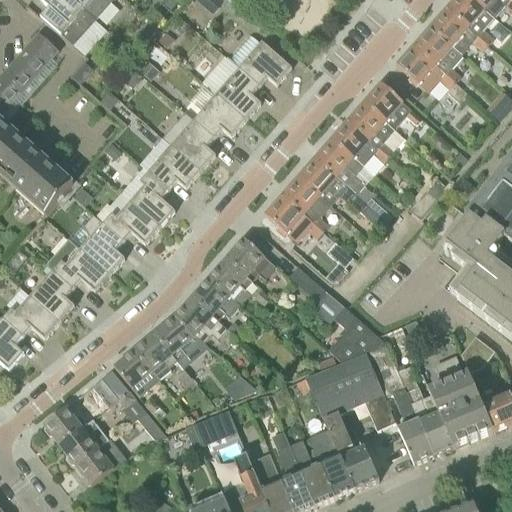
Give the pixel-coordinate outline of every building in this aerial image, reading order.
[(49,11),(41,20),(61,38),(69,29),(70,29),(85,12),(70,0),(42,0),(40,3),(49,11)] [(70,0),(85,12),(97,22),(116,0),(70,0)] [(222,6),(223,5),(217,0),(195,0),(195,1),(201,6),(214,17),(222,6)] [(217,0),(223,5),(222,6),(236,18),(241,12),(227,0),(217,0)] [(457,0),(447,13),(488,50),(493,43),(484,35),(495,22),(469,0),(457,0)] [(511,14),(511,4),(507,0),(469,0),(495,22),(506,9),(511,14)] [(483,55),(488,50),(447,13),(430,31),(453,51),(463,59),(473,46),(483,55)] [(163,36),(153,27),(143,37),(154,46),(163,36)] [(463,59),(453,51),(430,31),(414,50),(436,70),(437,69),(446,77),(451,71),(453,72),(463,60),(463,59)] [(168,52),(175,44),(166,36),(158,44),(168,52)] [(0,181),(46,221),(73,190),(0,125),(0,120),(58,55),(38,38),(0,81),(0,181)] [(277,90),(293,72),(263,46),(261,48),(250,39),(229,64),(240,73),(261,91),(268,82),(277,90)] [(414,50),(397,69),(419,89),(429,97),(440,85),(450,92),(447,96),(460,107),(468,97),(456,88),(456,87),(445,78),(446,77),(437,69),(436,70),(414,50)] [(82,89),(96,73),(86,65),(73,81),(82,89)] [(152,85),(160,76),(148,65),(140,75),(152,85)] [(445,78),(456,87),(462,79),(453,72),(451,71),(446,77),(445,78)] [(240,73),(217,99),(247,124),(262,108),(253,100),(261,91),(240,73)] [(134,93),(143,84),(133,75),(124,85),(134,93)] [(418,130),(422,124),(381,88),(364,106),(396,134),(407,121),(418,130)] [(110,113),(119,103),(110,95),(101,106),(110,113)] [(232,141),(247,124),(217,99),(202,116),(195,125),(215,143),(223,134),(232,141)] [(486,114),(500,126),(508,118),(494,105),(486,114)] [(390,161),(395,155),(385,146),(396,134),(364,106),(348,125),(390,161)] [(207,152),(215,143),(195,125),(194,125),(186,117),(178,126),(177,126),(162,143),(171,150),(172,150),(201,176),(216,159),(207,152)] [(363,171),(374,159),(384,168),(390,161),(348,125),(332,143),(363,171)] [(332,143),(315,163),(357,199),(388,227),(397,217),(366,190),(355,180),(363,171),(332,143)] [(112,147),(106,155),(116,164),(123,156),(112,147)] [(149,176),(170,194),(178,185),(187,193),(201,176),(172,150),(171,150),(157,167),(149,176)] [(459,173),(468,164),(463,158),(453,167),(459,173)] [(511,160),(466,220),(469,222),(448,249),(456,257),(452,262),(466,273),(470,267),(478,273),(461,295),(511,334),(511,286),(503,280),(507,275),(485,258),(492,249),(497,252),(505,241),(508,244),(511,238),(511,160)] [(331,209),(339,200),(349,208),(357,199),(315,163),(299,181),(321,201),(322,200),(331,208),(331,209)] [(162,203),(170,194),(149,176),(140,186),(145,190),(131,206),(161,232),(176,215),(162,203)] [(299,181),(282,200),(324,236),(329,230),(319,221),(331,208),(322,200),(321,201),(299,181)] [(437,181),(426,194),(439,204),(449,192),(437,181)] [(82,192),(74,202),(84,211),(93,202),(82,192)] [(439,204),(426,194),(409,213),(421,223),(439,204)] [(349,208),(381,235),(388,227),(357,199),(349,208)] [(297,247),(305,237),(308,234),(319,243),(324,236),(282,200),(265,219),(297,247)] [(96,221),(125,246),(132,237),(146,249),(161,232),(131,206),(120,218),(108,207),(96,221)] [(117,255),(125,246),(96,221),(94,219),(84,230),(91,242),(81,253),(111,279),(125,263),(117,255)] [(111,279),(81,253),(68,242),(46,268),(54,275),(74,293),(82,284),(96,296),(111,279)] [(253,287),(260,279),(266,284),(277,271),(256,253),(256,249),(250,244),(247,245),(244,243),(226,263),(253,287)] [(336,247),(328,256),(339,266),(345,272),(354,262),(336,247)] [(290,279),(296,271),(277,257),(271,265),(290,279)] [(251,298),(247,294),(253,287),(226,263),(209,283),(240,310),(251,298)] [(298,271),(290,281),(320,307),(329,297),(298,271)] [(66,302),(74,293),(54,275),(46,284),(45,284),(31,300),(61,327),(75,310),(66,302)] [(230,322),(240,310),(209,283),(192,302),(219,326),(219,325),(225,318),(230,322)] [(271,302),(263,294),(256,302),(264,310),(271,302)] [(61,327),(31,300),(17,316),(12,313),(4,322),(24,340),(32,332),(45,344),(61,327)] [(192,302),(175,321),(195,341),(197,339),(206,347),(213,339),(219,344),(222,341),(231,349),(237,341),(228,334),(228,333),(219,325),(219,326),(192,302)] [(342,367),(366,357),(387,349),(345,311),(335,323),(347,334),(330,355),(334,359),(342,367)] [(185,358),(190,362),(196,359),(201,355),(206,350),(205,348),(206,347),(197,339),(195,341),(175,321),(155,338),(178,365),(185,358)] [(0,366),(10,375),(25,357),(16,350),(24,340),(4,322),(0,326),(0,366)] [(424,342),(416,324),(405,329),(413,347),(424,342)] [(235,326),(228,333),(228,334),(237,341),(244,333),(235,326)] [(169,372),(178,365),(155,338),(134,355),(160,385),(172,375),(169,372)] [(461,358),(469,377),(470,379),(484,373),(496,356),(476,340),(461,358)] [(399,375),(387,349),(366,357),(386,402),(393,399),(406,393),(398,375),(399,375)] [(134,355),(115,371),(137,398),(138,398),(140,401),(160,385),(134,355)] [(329,433),(356,495),(380,485),(365,452),(356,456),(340,419),(366,408),(379,436),(397,428),(386,402),(366,357),(342,367),(343,368),(306,382),(324,424),(328,434),(329,433)] [(469,446),(494,435),(482,407),(470,379),(469,377),(464,379),(456,360),(435,369),(443,388),(469,446)] [(423,403),(422,399),(409,371),(399,375),(398,375),(406,393),(435,461),(454,453),(431,399),(423,403)] [(129,395),(112,374),(102,383),(119,404),(129,395)] [(177,381),(185,390),(186,389),(193,384),(186,375),(186,374),(178,381),(177,381)] [(454,453),(469,446),(443,388),(429,395),(431,399),(454,453)] [(280,409),(293,403),(287,391),(275,397),(280,409)] [(406,393),(393,399),(405,427),(398,430),(415,470),(435,461),(406,393)] [(135,402),(129,395),(119,404),(125,411),(135,402)] [(494,435),(511,427),(511,399),(511,398),(500,403),(498,399),(482,407),(494,435)] [(161,411),(153,402),(145,408),(153,417),(161,411)] [(67,412),(45,429),(46,431),(45,434),(50,440),(53,440),(61,450),(88,428),(81,419),(76,423),(67,412)] [(147,416),(139,422),(145,431),(153,424),(147,416)] [(223,418),(196,428),(205,452),(233,442),(223,418)] [(88,428),(61,450),(68,460),(67,462),(72,469),(75,468),(77,470),(89,461),(110,444),(94,423),(88,428)] [(329,433),(328,434),(315,440),(325,463),(329,462),(331,467),(321,471),(335,504),(356,495),(329,433)] [(271,442),(277,457),(287,481),(289,485),(282,488),(292,511),(315,511),(290,451),(291,451),(285,436),(271,442)] [(85,481),(92,491),(120,470),(128,464),(111,443),(110,444),(89,461),(77,470),(78,472),(77,475),(81,481),(85,481)] [(315,511),(317,511),(335,504),(321,471),(309,476),(307,472),(314,469),(303,445),(291,451),(290,451),(315,511)] [(239,506),(242,511),(268,511),(250,467),(251,467),(247,458),(234,464),(242,483),(233,486),(241,505),(239,506)] [(268,511),(292,511),(282,488),(270,459),(251,467),(250,467),(268,511)] [(151,511),(162,503),(154,497),(147,506),(151,511)] [(229,511),(223,498),(193,511),(229,511)] [(162,503),(151,511),(167,511),(172,510),(162,503)]
